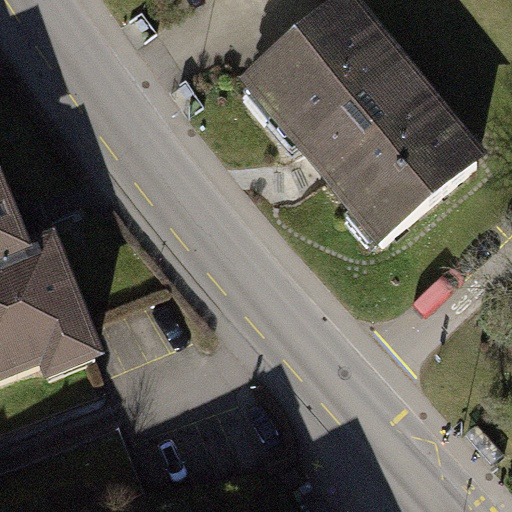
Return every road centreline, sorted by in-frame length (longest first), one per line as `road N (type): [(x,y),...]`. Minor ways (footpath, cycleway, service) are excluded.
road 1 (tertiary): [(354,395),(124,131),(41,0)]
road 2 (residential): [(511,253),(354,395)]
road 3 (tertiary): [(455,511),(354,395)]
